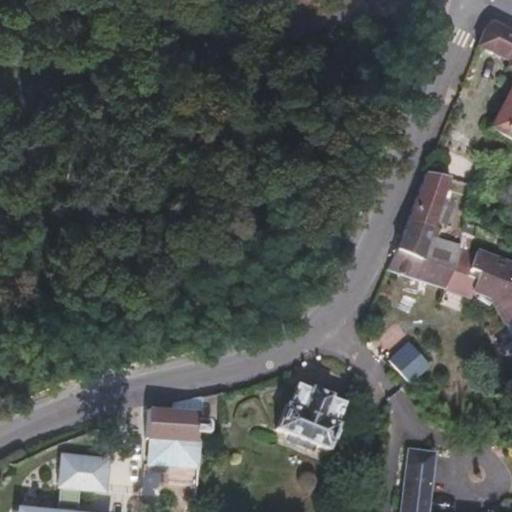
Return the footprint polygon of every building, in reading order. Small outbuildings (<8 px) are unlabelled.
[(511,32),(490,22),(484,29),(479,36),(476,43),(510,57),(511,53),(511,32)] [(506,64),(511,68),(511,84),(489,128),(503,137),(511,141),(511,53),(510,57),(506,64)] [(448,181),(425,172),(398,244),(387,268),(430,286),(434,275),(437,266),(418,257),(448,181)] [(387,268),(380,284),(470,323),(488,347),(507,334),(511,336),(511,284),(461,261),(452,283),(434,275),(430,286),(387,268)] [(342,279),(329,269),(319,283),(331,292),(342,279)] [(408,343),(389,360),(410,383),(429,366),(408,343)] [(288,403),(284,402),(274,428),(328,450),(339,425),(335,423),(343,403),(330,398),(331,395),(312,387),(311,390),(296,384),(288,403)] [(203,397),(149,409),(146,425),(144,437),(197,440),(198,432),(210,433),(211,420),(199,418),(200,411),(201,411),(203,397)] [(423,511),(434,448),(406,443),(394,511),(423,511)] [(106,496),(107,465),(63,463),(60,511),(79,511),(80,494),(106,496)]
